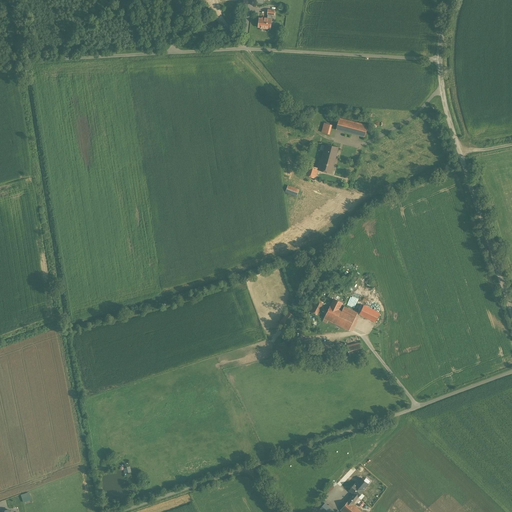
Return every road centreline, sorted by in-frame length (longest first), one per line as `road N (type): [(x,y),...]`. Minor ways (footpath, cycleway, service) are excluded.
road 1 (unclassified): [(247,466),(511,370)]
road 2 (unclassified): [(173,52),(245,48),(438,60)]
road 3 (unclassified): [(438,60),(447,117),(511,313)]
road 4 (unclassified): [(0,61),(173,52)]
road 5 (unclassified): [(115,511),(247,466)]
